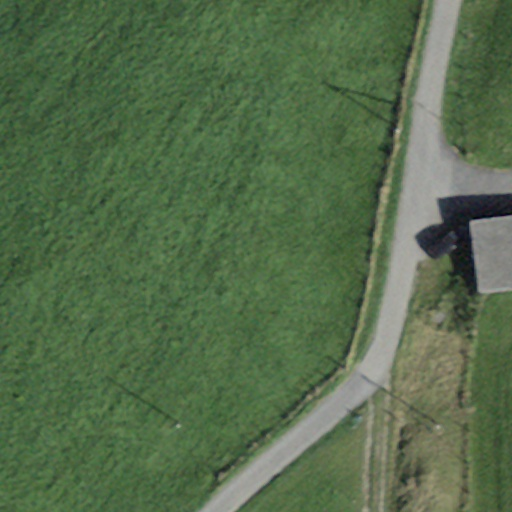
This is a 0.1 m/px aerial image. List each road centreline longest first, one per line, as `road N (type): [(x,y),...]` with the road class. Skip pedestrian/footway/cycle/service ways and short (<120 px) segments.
road 1 (track): [(376,369),(450,0)]
road 2 (track): [(215,511),(376,369)]
